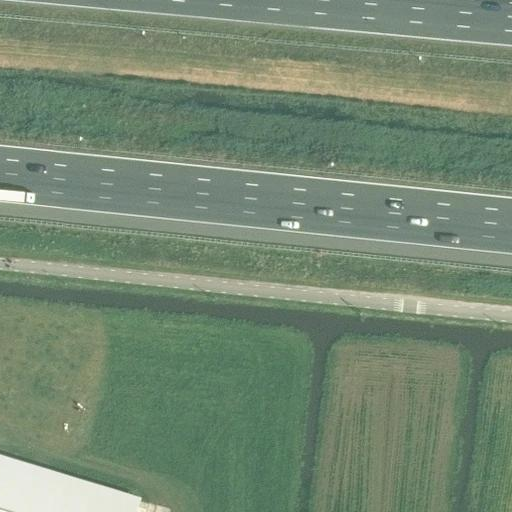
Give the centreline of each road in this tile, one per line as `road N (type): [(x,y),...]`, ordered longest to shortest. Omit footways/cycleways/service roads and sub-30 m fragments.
road 1 (unclassified): [(511,315),(0,263)]
road 2 (motorway): [(0,174),(511,225)]
road 3 (motorway): [(511,17),(321,0)]
